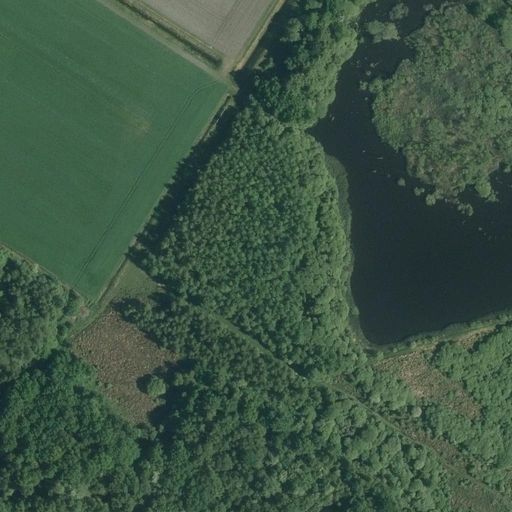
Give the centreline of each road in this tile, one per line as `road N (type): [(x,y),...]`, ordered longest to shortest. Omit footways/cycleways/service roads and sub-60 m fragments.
road 1 (track): [(511,510),(134,262)]
road 2 (track): [(103,308),(220,123)]
